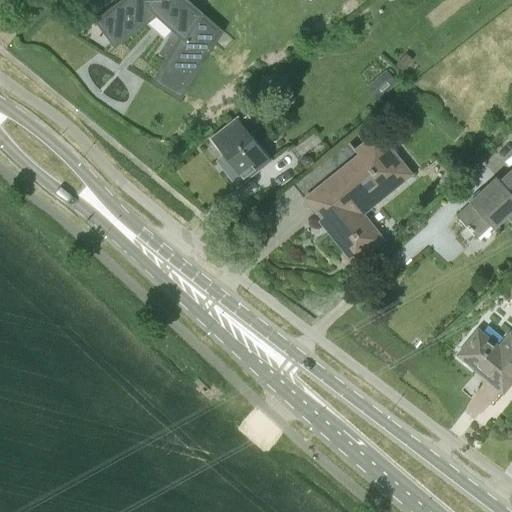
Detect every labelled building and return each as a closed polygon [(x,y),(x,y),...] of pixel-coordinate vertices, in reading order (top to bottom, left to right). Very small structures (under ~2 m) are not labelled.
[(220,29),(204,15),(188,0),(127,0),(107,16),(123,38),(154,15),(172,32),(158,55),(169,62),(157,81),(180,95),(220,29)] [(377,99),(397,84),(387,72),(368,88),(377,99)] [(258,128),(248,116),(214,143),(231,165),(227,168),(234,178),(239,174),(241,178),(269,156),(267,153),(276,146),(260,126),(258,128)] [(359,259),(384,239),(365,215),(414,176),(378,131),(300,193),(344,249),(349,246),(359,259)] [(511,171),(511,172),(501,182),(496,177),(469,202),(470,204),(456,217),(477,239),(491,226),(494,230),(511,213),(511,171)] [(499,345),(480,330),(459,356),(503,392),(511,380),(511,331),(511,330),(499,345)]
